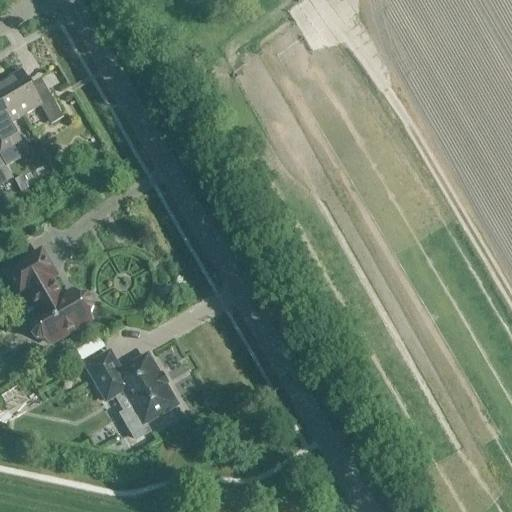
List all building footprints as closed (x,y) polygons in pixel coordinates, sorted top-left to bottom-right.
[(40,81),(30,87),(22,73),(1,84),(21,119),(40,108),(51,127),(63,120),(49,95),(40,81)] [(0,85),(0,153),(20,142),(10,125),(21,119),(1,84),(0,85)] [(0,186),(12,180),(0,159),(0,186)] [(21,178),(14,183),(21,193),(28,189),(21,178)] [(50,277),(53,276),(41,255),(8,274),(20,295),(25,292),(39,316),(34,319),(36,322),(33,324),(30,330),(32,337),(37,341),(43,342),(46,340),(48,343),(89,320),(87,317),(90,315),(93,309),(92,302),(87,297),(80,297),(75,295),(64,302),(50,277)] [(70,355),(76,365),(104,349),(98,339),(70,355)] [(114,398),(125,416),(122,418),(135,441),(147,433),(143,427),(176,407),(164,387),(167,385),(163,376),(159,378),(147,357),(120,373),(109,355),(86,368),(106,403),(114,398)]
